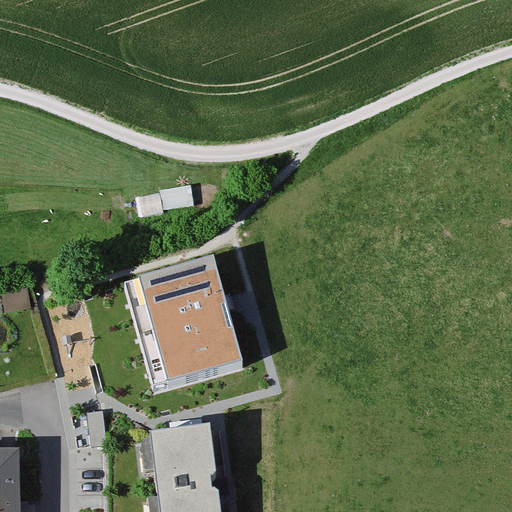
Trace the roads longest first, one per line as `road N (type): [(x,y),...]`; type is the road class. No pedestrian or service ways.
road 1 (track): [(511,52),(245,157),(189,158),(0,91)]
road 2 (residential): [(51,511),(50,426),(37,414),(0,412)]
